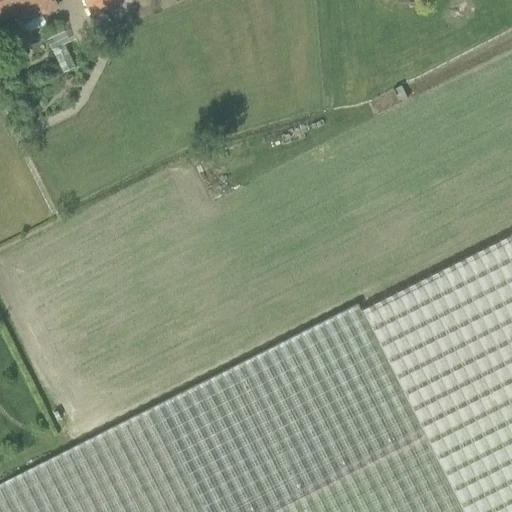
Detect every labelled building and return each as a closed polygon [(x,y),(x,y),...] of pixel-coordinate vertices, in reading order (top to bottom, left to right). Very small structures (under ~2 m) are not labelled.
[(57,6),(54,0),(0,0),(0,17),(15,10),(21,23),(57,6)] [(84,0),(92,15),(105,9),(121,0),(84,0)] [(191,160),(0,246),(0,295),(6,309),(18,294),(17,301),(36,314),(23,320),(11,312),(30,352),(46,352),(36,357),(40,366),(45,360),(54,367),(83,368),(149,338),(148,335),(225,300),(241,334),(265,335),(248,343),(269,344),(276,334),(271,330),(511,220),(511,56),(207,195),(191,160)] [(511,511),(511,234),(361,310),(463,511),(511,511)] [(0,511),(463,511),(361,310),(358,303),(0,483),(0,511)]
